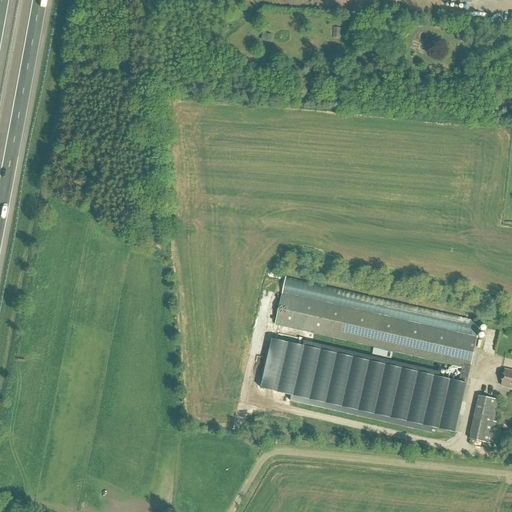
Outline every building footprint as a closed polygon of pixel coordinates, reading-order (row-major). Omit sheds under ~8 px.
[(341,39),(342,29),(334,28),(333,38),(341,39)] [(459,43),(468,40),(466,32),(457,35),(459,43)] [(261,41),(271,43),(273,36),(262,33),(261,41)] [(341,107),(342,95),(321,93),(320,104),(341,107)] [(463,367),(460,382),(272,338),(261,388),(456,433),(481,323),(286,278),(276,324),(463,367)] [(511,388),(511,371),(506,370),(502,386),(511,388)] [(491,445),(496,422),(494,421),(498,401),(479,397),(470,440),(491,445)]
